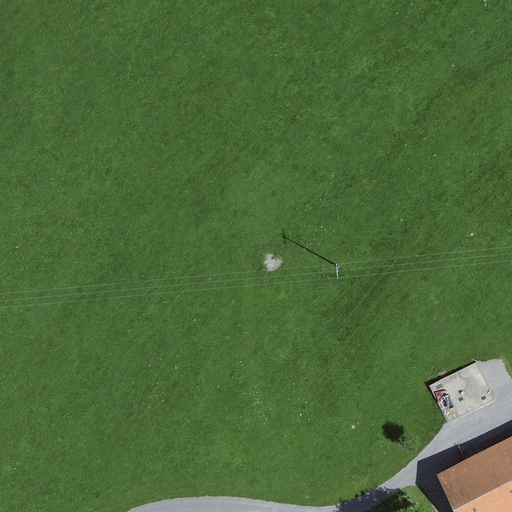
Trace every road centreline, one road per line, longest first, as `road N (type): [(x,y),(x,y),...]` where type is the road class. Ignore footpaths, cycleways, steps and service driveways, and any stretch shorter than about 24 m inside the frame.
road 1 (unclassified): [(511,410),(466,430),(406,478),(345,511)]
road 2 (unclassified): [(286,511),(189,503),(148,511)]
